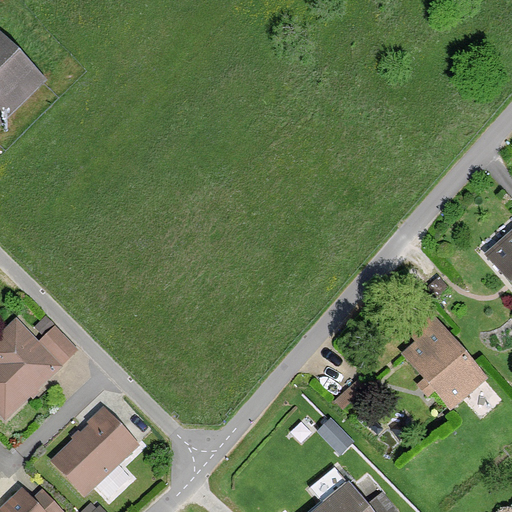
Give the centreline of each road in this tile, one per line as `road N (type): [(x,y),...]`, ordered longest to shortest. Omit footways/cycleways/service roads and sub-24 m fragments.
road 1 (residential): [(204,462),(511,117)]
road 2 (residential): [(0,256),(204,462)]
